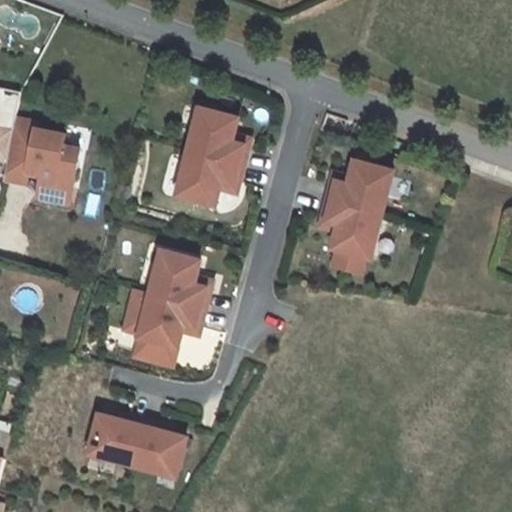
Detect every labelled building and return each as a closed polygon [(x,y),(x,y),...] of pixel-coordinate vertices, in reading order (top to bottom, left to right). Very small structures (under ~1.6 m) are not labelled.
[(0,85),(0,125),(17,129),(20,117),(25,93),(25,91),(0,85)] [(239,118),(201,108),(189,151),(244,166),(250,146),(233,142),(235,135),(239,118)] [(42,122),(20,117),(17,129),(11,160),(8,179),(30,183),(32,171),(45,173),(44,176),(60,179),(59,184),(77,188),(85,148),(68,145),(70,133),(41,128),(42,122)] [(0,157),(11,160),(17,129),(0,125),(0,157)] [(252,139),(235,135),(233,142),(250,146),(252,139)] [(405,144),(393,140),(391,146),(403,151),(405,144)] [(244,166),(189,151),(178,195),(216,205),(221,188),(223,181),(239,185),(244,166)] [(351,184),(334,180),(329,199),(384,214),(395,171),(357,160),(352,177),(351,184)] [(336,173),(334,180),(351,184),(352,177),(336,173)] [(60,179),(44,176),(40,198),(73,204),(77,188),(59,184),(60,179)] [(239,185),(223,181),(221,188),(237,193),(239,185)] [(384,214),(329,199),(323,219),(340,223),(338,231),(334,247),(338,248),(333,266),(363,274),(367,256),(372,257),(384,214)] [(340,223),(323,219),(321,226),(338,231),(340,223)] [(163,250),(152,294),(207,308),(212,289),(195,284),(197,277),(202,260),(163,250)] [(214,281),(197,277),(195,284),(212,289),(214,281)] [(125,332),(141,336),(152,294),(136,290),(125,332)] [(207,308),(152,294),(141,336),(135,356),(174,366),(183,331),(185,323),(202,328),(207,308)] [(202,328),(185,323),(183,331),(200,335),(202,328)] [(117,418),(101,414),(91,453),(134,465),(146,420),(119,413),(117,418)] [(161,424),(146,420),(134,465),(178,476),(188,437),(172,433),(160,430),(161,424)] [(174,427),(161,424),(160,430),(172,433),(174,427)] [(0,457),(7,459),(13,436),(0,432),(0,457)] [(93,456),(90,468),(112,474),(115,461),(93,456)] [(125,482),(107,478),(105,488),(122,493),(125,482)]
